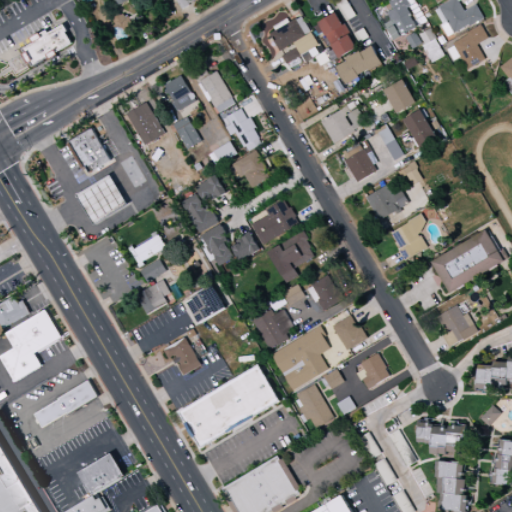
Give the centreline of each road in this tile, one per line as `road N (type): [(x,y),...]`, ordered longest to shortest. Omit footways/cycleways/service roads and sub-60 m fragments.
road 1 (residential): [(223,20),(442,390)]
road 2 (tertiary): [(0,171),(201,511)]
road 3 (tertiary): [(255,0),(127,74)]
